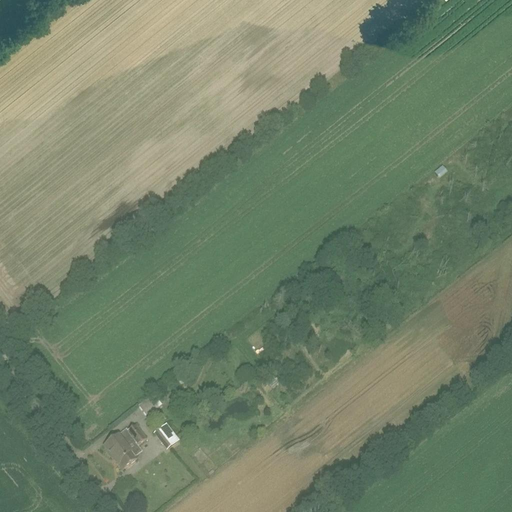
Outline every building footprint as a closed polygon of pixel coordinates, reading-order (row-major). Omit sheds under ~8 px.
[(439,180),(447,173),(442,167),(434,174),(439,180)] [(151,397),(138,407),(147,418),(159,409),(151,397)] [(168,423),(155,434),(169,451),(182,441),(168,423)] [(138,426),(129,433),(139,447),(148,440),(138,426)] [(120,436),(136,457),(143,452),(139,447),(129,433),(128,431),(120,436)] [(120,436),(105,447),(124,473),(139,462),(136,457),(120,436)]
